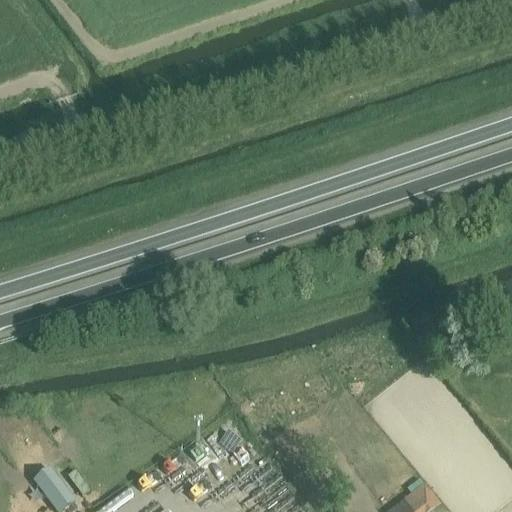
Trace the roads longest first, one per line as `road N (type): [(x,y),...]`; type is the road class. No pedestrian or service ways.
road 1 (trunk): [(0,322),(511,153)]
road 2 (trunk): [(511,120),(0,289)]
road 3 (unclassified): [(0,171),(511,4)]
